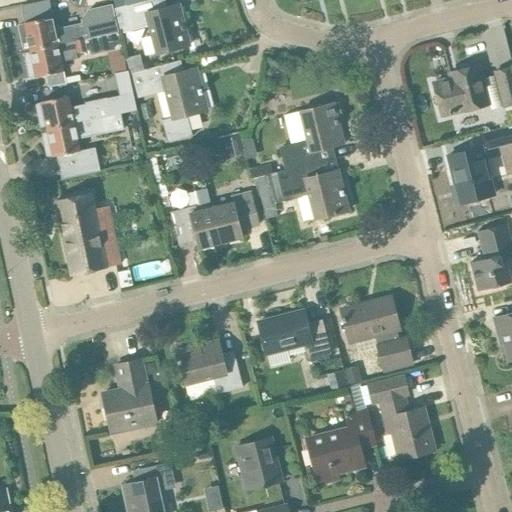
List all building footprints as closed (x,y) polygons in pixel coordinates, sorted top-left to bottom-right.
[(157,53),(170,50),(189,45),(179,4),(160,9),(157,0),(143,0),(115,7),(122,32),(150,26),(157,53)] [(81,19),(82,22),(83,22),(86,38),(87,38),(119,31),(112,4),(87,10),(81,19)] [(44,18),(24,22),(30,49),(57,44),(71,41),(86,38),(83,22),(82,22),(54,28),(51,16),(44,18)] [(32,59),(27,60),(30,76),(35,75),(36,77),(55,73),(63,71),(61,62),(77,58),(76,54),(90,51),(91,55),(108,52),(112,73),(127,70),(119,31),(87,38),(86,38),(71,41),(57,44),(30,49),(32,59)] [(140,55),(126,59),(130,73),(143,69),(140,55)] [(145,69),(131,73),(138,98),(167,90),(173,116),(162,119),(168,141),(192,135),(187,114),(206,109),(196,68),(177,73),(174,62),(154,67),(145,69)] [(433,83),(442,116),(489,104),(478,65),(460,70),(461,75),(433,83)] [(503,106),(511,103),(511,67),(495,71),(503,106)] [(61,97),(41,101),(41,103),(46,124),(46,126),(47,128),(74,123),(89,119),(104,116),(120,113),(136,109),(133,92),(119,95),(107,98),(107,97),(85,102),(85,103),(71,106),(70,104),(69,96),(61,97)] [(149,102),(140,104),(144,119),(153,117),(149,102)] [(343,143),(337,120),(342,118),(338,102),(333,103),(333,102),(300,111),(308,141),(279,148),(285,169),(285,170),(315,162),(313,151),(343,143)] [(47,128),(49,138),(43,139),(47,155),(52,154),(53,156),(80,150),(77,138),(107,132),(104,116),(89,119),(74,123),(47,128)] [(511,142),(507,127),(481,133),(485,148),(511,142)] [(120,156),(145,150),(142,137),(116,144),(120,156)] [(195,143),(180,147),(183,162),(190,161),(193,172),(201,170),(195,143)] [(480,148),(448,156),(460,201),(455,202),(455,204),(492,194),(480,148)] [(155,153),(147,154),(151,175),(159,173),(156,156),(155,153)] [(273,173),(255,177),(260,197),(266,218),(278,215),(275,203),(297,198),(309,195),(315,219),(348,210),(338,169),(319,174),(315,162),(285,170),(285,169),(277,171),(277,172),(273,173)] [(260,166),(249,168),(251,178),(255,177),(273,173),(270,163),(260,166)] [(156,182),(161,208),(171,206),(165,180),(156,182)] [(258,224),(250,191),(232,195),(234,201),(211,207),(220,243),(242,237),(239,226),(257,222),(257,225),(258,224)] [(56,200),(71,274),(119,264),(115,244),(107,206),(94,208),(91,193),(56,200)] [(196,237),(199,248),(220,243),(211,207),(200,210),(198,204),(170,211),(177,241),(196,237)] [(478,291),(497,286),(510,282),(507,268),(511,267),(511,247),(506,224),(477,231),(484,258),(470,262),(478,291)] [(343,317),(342,318),(343,321),(345,321),(351,341),(376,335),(385,370),(412,363),(405,338),(399,340),(396,330),(399,329),(390,296),(373,301),(374,304),(342,313),(343,317)] [(308,359),(331,353),(323,322),(307,326),(303,310),(286,315),(286,317),(260,324),(259,321),(258,322),(266,353),(303,343),(308,359)] [(511,312),(493,318),(497,334),(501,333),(508,360),(511,359),(511,312)] [(242,386),(234,356),(223,359),(218,340),(177,351),(186,384),(217,375),(221,392),(242,386)] [(347,385),(341,361),(338,362),(336,355),(308,362),(311,374),(329,370),(330,375),(327,376),(330,390),(347,385)] [(146,384),(141,359),(115,365),(121,389),(102,393),(111,432),(156,422),(147,384),(146,384)] [(156,360),(146,363),(148,375),(152,374),(154,382),(159,381),(157,372),(158,372),(156,360)] [(361,381),(357,365),(344,369),(348,384),(361,381)] [(372,403),(380,401),(388,431),(392,430),(399,459),(434,450),(423,407),(407,411),(403,395),(408,393),(403,376),(367,385),(372,403)] [(375,444),(359,383),(346,387),(353,411),(345,413),(349,428),(307,439),(314,464),(318,484),(338,479),(335,465),(353,460),(355,466),(363,464),(359,448),(375,444)] [(263,485),(263,487),(268,486),(267,484),(280,480),(276,461),(269,437),(235,446),(247,489),(263,485)] [(210,445),(173,452),(174,459),(193,456),(199,459),(212,457),(210,445)] [(170,462),(158,464),(139,469),(142,481),(122,485),(128,511),(163,511),(159,491),(176,487),(170,462)] [(0,511),(9,511),(5,489),(0,489),(0,511)]
